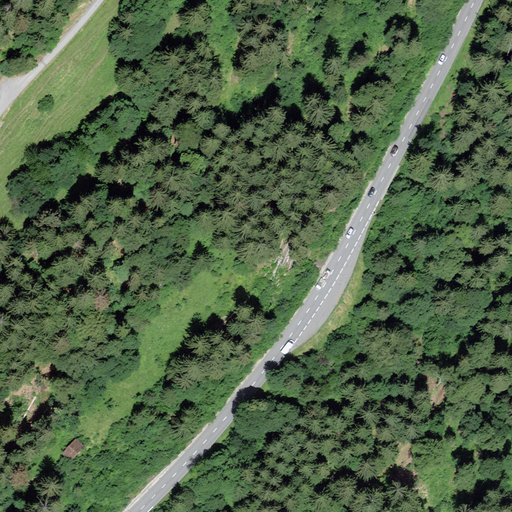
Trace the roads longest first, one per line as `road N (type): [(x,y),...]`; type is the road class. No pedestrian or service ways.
road 1 (primary): [(142,511),(265,370),(330,280),(479,0)]
road 2 (unclassified): [(101,0),(0,111)]
